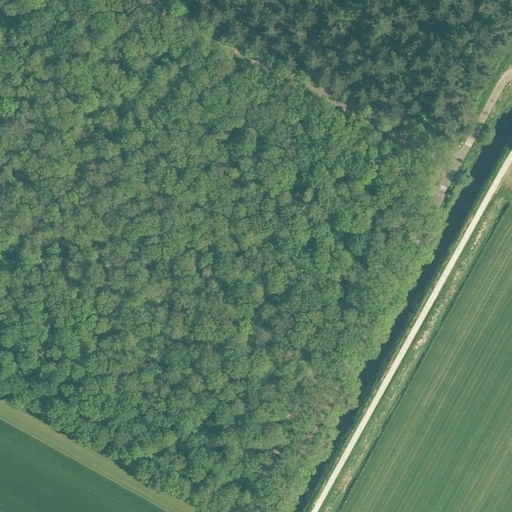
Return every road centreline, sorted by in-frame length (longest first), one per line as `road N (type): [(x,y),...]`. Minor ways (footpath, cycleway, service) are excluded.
road 1 (unclassified): [(265,511),(455,164)]
road 2 (unclassified): [(455,164),(146,0)]
